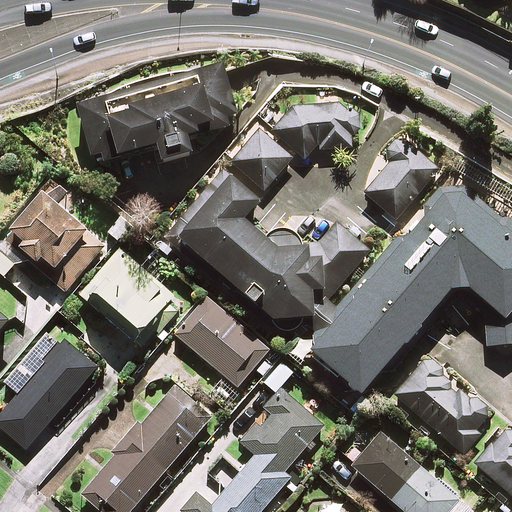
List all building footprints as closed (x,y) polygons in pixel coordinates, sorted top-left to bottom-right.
[(189,155),(184,138),(195,135),(193,127),(212,122),(214,131),(226,127),(224,118),(234,115),(218,64),(181,75),(180,72),(75,105),(90,155),(100,152),(102,160),(152,144),(158,164),(189,155)] [(351,137),(353,136),(354,135),(356,133),(357,131),(358,129),(359,127),(359,125),(359,123),(359,121),(358,119),(357,117),(356,115),(354,114),(353,112),(351,111),(344,111),(344,106),(293,106),(270,130),(293,151),(303,160),(313,149),(351,149),(351,137)] [(290,160),(257,131),(230,162),(263,191),(290,160)] [(437,170),(399,137),(382,156),(389,162),(362,194),(394,221),(437,170)] [(234,290),(268,318),(312,318),(312,290),(326,289),(328,299),(368,250),(336,222),(318,243),(301,243),(299,241),(298,238),(296,236),(293,234),(291,232),(288,231),(285,230),(282,229),(279,229),(276,229),(273,230),(270,231),(267,232),(265,234),(262,236),(241,219),(257,201),(221,171),(164,241),(219,286),(220,285),(231,293),(234,290)] [(447,288),(463,287),(473,295),(469,300),(481,311),(485,323),(487,346),(511,344),(511,228),(453,179),(308,351),(358,393),(447,288)] [(65,195),(50,182),(1,237),(64,292),(103,248),(55,206),(65,195)] [(171,296),(120,250),(79,295),(131,341),(171,296)] [(14,264),(0,251),(0,274),(3,276),(14,264)] [(268,352),(204,297),(173,334),(236,388),(268,352)] [(95,368),(63,340),(0,414),(0,429),(25,450),(95,368)] [(455,390),(422,362),(393,396),(461,455),(479,435),(474,430),(490,412),(459,385),(455,390)] [(129,511),(210,417),(172,385),(79,494),(100,511),(129,511)] [(238,442),(254,456),(238,474),(221,459),(206,475),(224,491),(210,506),(195,493),(178,511),(259,511),(289,478),(283,472),(302,450),(310,457),(318,448),(310,441),(322,427),(282,391),(238,442)] [(500,431),(472,462),(511,497),(511,429),(511,430),(509,429),(507,429),(504,429),(502,430),(500,431)] [(471,511),(380,433),(351,467),(403,511),(471,511)]
